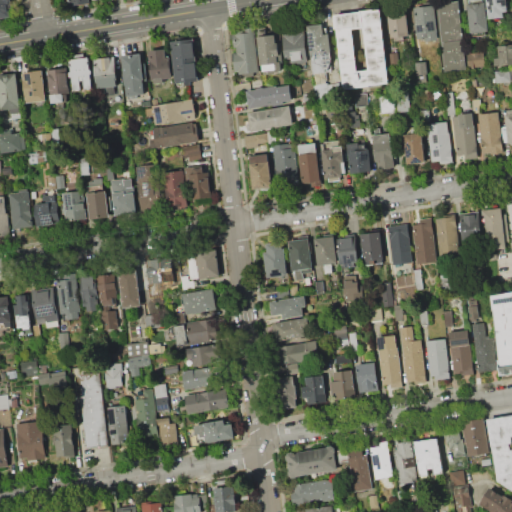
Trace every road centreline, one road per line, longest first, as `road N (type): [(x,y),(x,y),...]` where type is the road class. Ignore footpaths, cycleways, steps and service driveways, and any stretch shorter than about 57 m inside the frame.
road 1 (residential): [(511,174),(0,262)]
road 2 (residential): [(209,7),(268,511)]
road 3 (residential): [(262,454),(0,498)]
road 4 (tertiary): [(0,42),(252,0)]
road 5 (residential): [(511,395),(260,437)]
